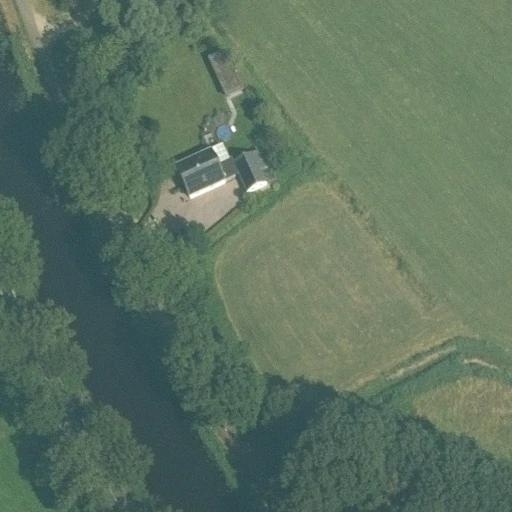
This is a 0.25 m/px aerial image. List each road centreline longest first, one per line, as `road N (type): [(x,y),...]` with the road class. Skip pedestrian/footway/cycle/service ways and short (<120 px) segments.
road 1 (unclassified): [(288,511),(198,389),(92,176),(22,0)]
road 2 (secondary): [(121,511),(0,291)]
